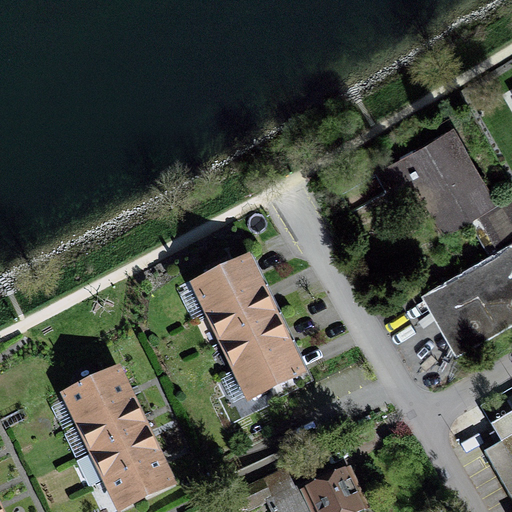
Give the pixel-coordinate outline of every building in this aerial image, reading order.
[(495,206),(450,129),(376,171),(390,195),(411,183),(442,236),(495,206)] [(511,242),(511,241),(415,297),(451,361),(511,324),(511,242)] [(209,313),(260,289),(247,261),(196,286),(209,313)] [(222,341),(273,317),(260,289),(209,313),(222,341)] [(235,369),(287,344),(273,317),(222,341),(235,369)] [(287,344),(235,369),(249,396),(300,372),(287,344)] [(78,424),(129,399),(116,371),(65,396),(78,424)] [(91,451),(142,427),(129,399),(78,424),(91,451)] [(511,413),(487,428),(496,444),(483,452),(511,501),(511,413)] [(104,479),(156,454),(142,427),(91,451),(104,479)] [(156,454),(104,479),(118,506),(169,482),(156,454)] [(365,511),(343,465),(292,490),(302,511),(365,511)]
